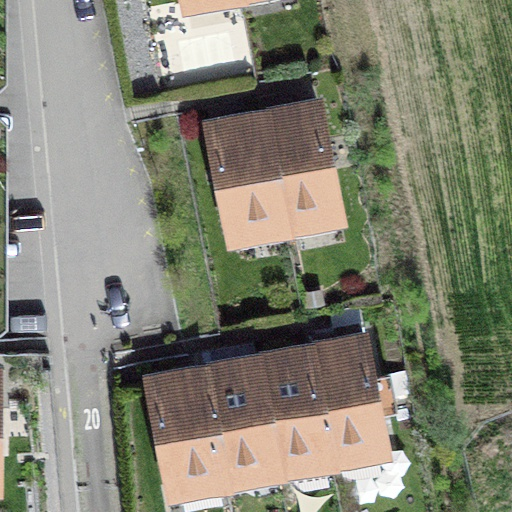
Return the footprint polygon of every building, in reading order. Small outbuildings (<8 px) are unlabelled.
[(318,104),(264,114),(285,222),(339,212),(318,104)] [(231,233),(285,222),(264,114),(210,125),(231,233)] [(364,337),(310,348),(331,456),(385,445),(364,337)] [(278,466),(331,456),(310,348),(257,358),(278,466)] [(225,477),(278,466),(257,358),(204,369),(225,477)] [(171,487),(225,477),(204,369),(150,379),(171,487)]
